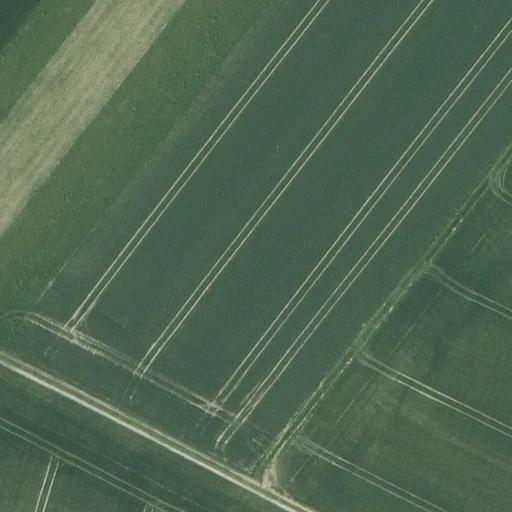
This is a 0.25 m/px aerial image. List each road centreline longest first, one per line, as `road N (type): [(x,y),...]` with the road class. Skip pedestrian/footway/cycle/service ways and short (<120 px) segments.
road 1 (track): [(511,150),(248,487),(297,511)]
road 2 (track): [(248,487),(0,368)]
